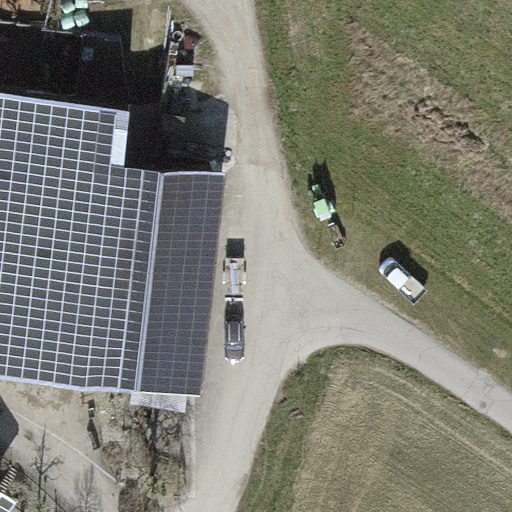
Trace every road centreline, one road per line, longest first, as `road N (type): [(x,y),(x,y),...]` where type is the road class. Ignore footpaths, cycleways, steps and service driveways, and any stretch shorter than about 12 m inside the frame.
road 1 (unclassified): [(242,0),(284,297)]
road 2 (unclassified): [(511,413),(404,340),(284,297)]
road 3 (unclassified): [(284,297),(218,511)]
